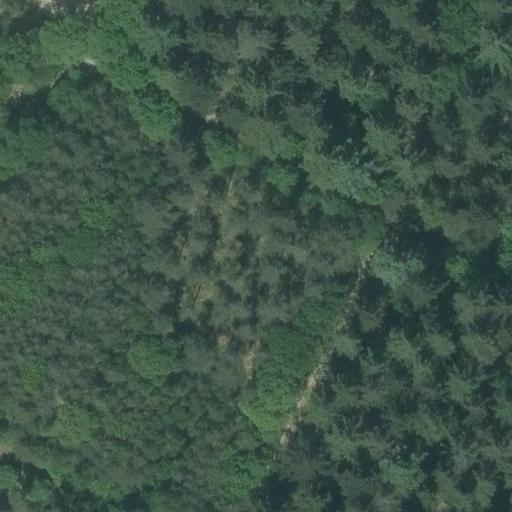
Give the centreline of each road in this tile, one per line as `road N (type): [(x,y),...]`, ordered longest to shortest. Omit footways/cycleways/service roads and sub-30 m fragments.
road 1 (track): [(222,511),(376,211)]
road 2 (track): [(376,211),(78,62)]
road 3 (track): [(376,211),(497,268)]
road 4 (track): [(0,155),(78,62)]
